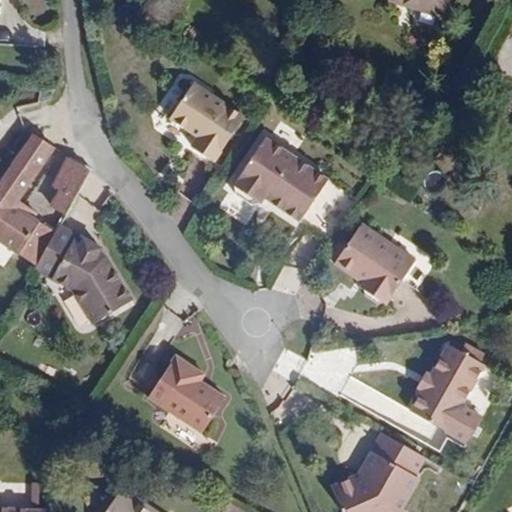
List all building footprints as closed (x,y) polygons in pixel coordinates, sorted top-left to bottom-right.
[(193,84),(169,120),(198,138),(192,147),(215,162),(244,117),(193,84)] [(13,205),(53,148),(32,134),(0,181),(0,239),(18,252),(37,222),(13,205)] [(332,244),(360,203),(329,181),(268,139),(235,185),(237,195),(253,205),(262,204),(266,198),(269,194),(280,201),(277,206),(332,244)] [(75,197),(90,171),(68,157),(52,184),(61,189),(75,197)] [(67,212),(75,197),(61,189),(52,203),(67,212)] [(269,194),(266,198),(277,206),(280,201),(269,194)] [(59,227),(67,212),(52,203),(50,201),(37,222),(18,252),(38,266),(59,227)] [(335,265),(354,278),(357,275),(367,282),(365,285),(362,289),(364,291),(365,296),(378,305),(384,304),(386,305),(416,263),(362,226),(335,265)] [(78,237),(59,227),(38,266),(35,271),(74,292),(94,326),(132,302),(106,259),(101,255),(103,251),(85,241),(83,245),(76,242),(78,237)] [(283,263),(275,287),(296,295),(305,271),(283,263)] [(357,275),(354,278),(365,285),(367,282),(357,275)] [(426,393),(414,414),(471,447),(486,421),(470,411),(468,405),(488,368),(484,366),(465,355),(452,347),(434,378),(426,393)] [(465,355),(484,366),(488,358),(469,347),(465,355)] [(181,350),(148,400),(202,435),(230,392),(205,376),(209,369),(181,350)] [(421,390),(426,393),(434,378),(429,376),(421,390)] [(215,417),(205,435),(216,442),(227,423),(215,417)] [(428,460),(387,436),(363,478),(335,491),(345,511),(405,511),(413,499),(423,482),(418,479),(428,460)] [(157,511),(123,488),(105,511),(157,511)] [(413,499),(405,511),(412,511),(418,502),(413,499)]
